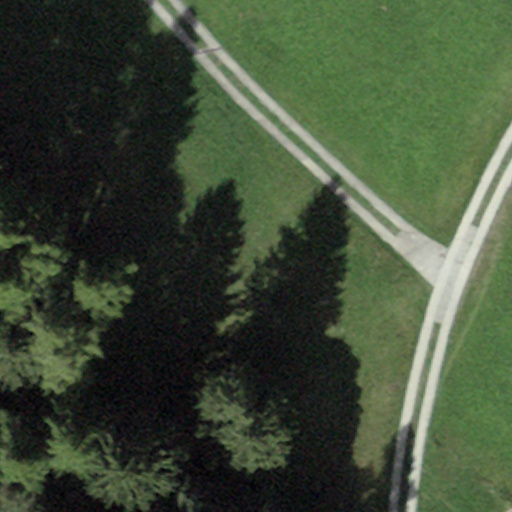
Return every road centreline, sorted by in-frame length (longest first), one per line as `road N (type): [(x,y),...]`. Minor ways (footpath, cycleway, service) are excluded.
road 1 (track): [(453,271),(405,240),(256,102),(163,0)]
road 2 (track): [(402,511),(406,453),(453,271),(511,167)]
